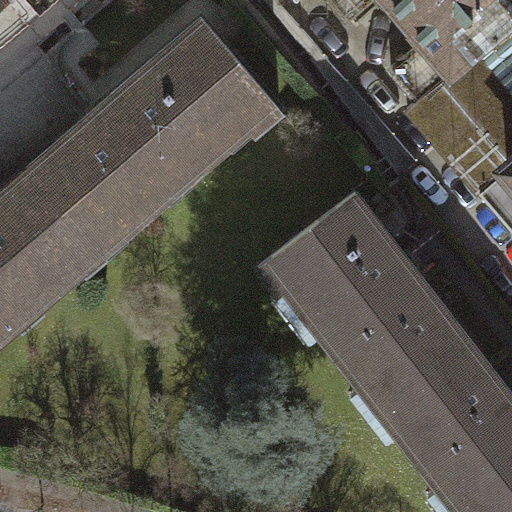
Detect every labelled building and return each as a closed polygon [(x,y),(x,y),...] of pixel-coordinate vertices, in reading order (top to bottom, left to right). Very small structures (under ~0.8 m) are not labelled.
[(511,0),(332,0),(346,16),(364,0),(388,0),(422,39),(390,66),(418,98),(478,48),(511,18),(511,0)] [(277,108),(197,17),(27,165),(97,245),(241,118),(252,130),(277,108)] [(484,193),(511,169),(511,87),(478,48),(418,98),(409,106),(484,193)] [(27,165),(0,189),(0,329),(97,245),(27,165)] [(511,169),(484,193),(511,226),(511,169)] [(468,336),(355,190),(257,266),(278,292),(290,283),(382,402),(468,336)] [(511,511),(511,392),(468,336),(382,402),(467,511),(511,511)]
